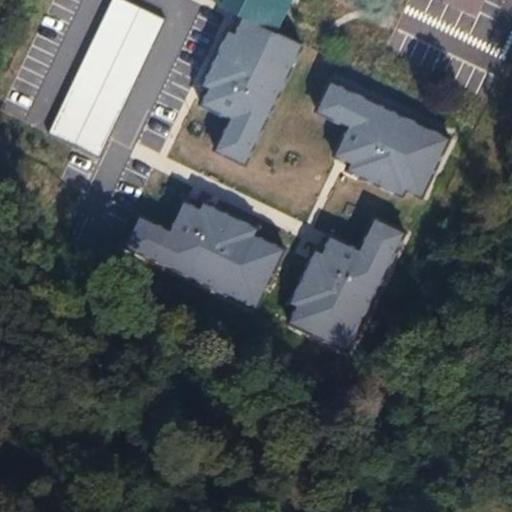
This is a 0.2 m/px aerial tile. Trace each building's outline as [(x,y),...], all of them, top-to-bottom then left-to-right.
[(164,18),(124,0),(111,0),(49,133),(100,156),(164,18)] [(224,0),(221,7),(243,16),(235,33),(228,29),(202,83),(208,86),(200,101),(231,116),(215,150),(245,164),(302,45),(275,31),(289,0),(224,0)] [(435,0),(470,16),(478,0),(435,0)] [(347,126),(334,154),(353,163),(349,171),(404,197),(407,191),(423,199),(454,135),(331,77),(315,111),(347,126)] [(184,202),(170,231),(139,217),(123,251),(257,313),(286,250),(254,235),(257,227),(204,202),(201,209),(184,202)] [(331,236),(322,254),(315,251),(290,301),(297,305),(289,322),(354,353),(406,246),(401,243),(407,231),(373,215),(357,248),(331,236)]
